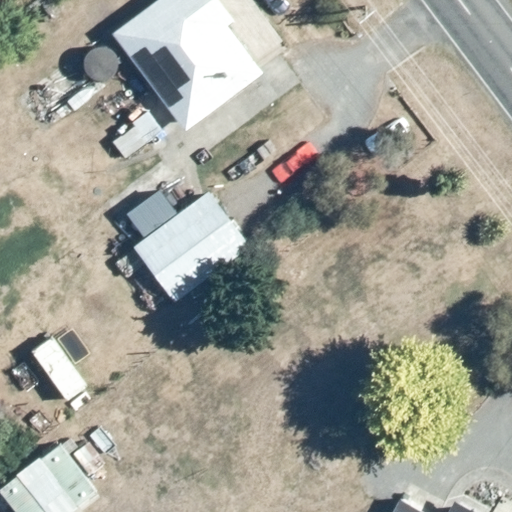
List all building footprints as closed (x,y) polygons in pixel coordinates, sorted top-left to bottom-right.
[(244,16),(232,0),(158,0),(122,26),(194,125),(272,68),(238,21),(244,16)] [(103,89),(74,58),(30,99),(58,130),(103,89)] [(175,133),(151,100),(105,133),(129,166),(175,133)] [(258,240),(218,187),(143,243),(183,296),(258,240)] [(453,511),(444,511),(402,490),(390,511),(500,511),(464,493),(453,511)]
